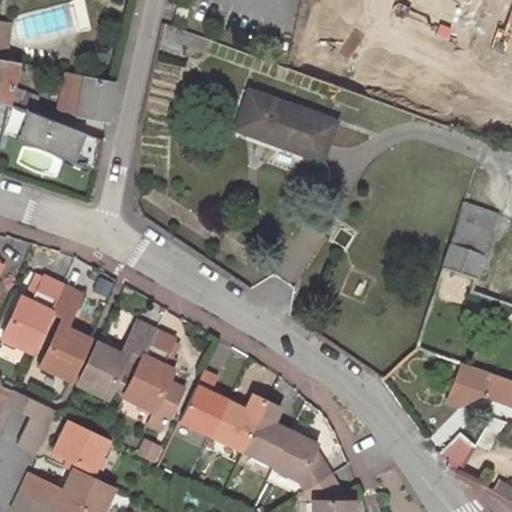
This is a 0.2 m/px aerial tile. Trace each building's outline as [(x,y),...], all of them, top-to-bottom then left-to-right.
[(499,1),(496,0),(452,0),(451,5),(493,20),(499,1)] [(188,14),(177,9),(173,22),(184,26),(188,14)] [(10,23),(0,21),(0,61),(4,62),(10,23)] [(211,41),(164,24),(161,38),(207,54),(211,41)] [(511,39),(489,105),(511,113),(511,39)] [(0,99),(8,102),(15,64),(4,62),(0,61),(0,99)] [(319,66),(314,78),(328,83),(332,71),(319,66)] [(115,82),(68,71),(60,106),(76,108),(76,114),(107,119),(115,82)] [(17,87),(13,102),(27,108),(32,110),(37,96),(17,87)] [(249,90),(235,128),(322,160),(336,122),(249,90)] [(100,152),(103,138),(81,130),(32,110),(27,108),(19,132),(76,154),(80,142),(100,152)] [(465,202),(443,264),(478,276),(485,255),(482,254),(497,214),(465,202)] [(50,310),(61,286),(42,277),(30,301),(20,296),(1,337),(29,350),(50,310)] [(69,319),(80,295),(61,286),(50,310),(69,319)] [(149,343),(155,329),(136,321),(124,346),(143,355),(149,343)] [(70,379),(89,338),(59,325),(40,365),(70,379)] [(174,337),(155,329),(149,343),(167,352),(174,337)] [(98,344),(78,384),(106,397),(126,357),(98,344)] [(171,368),(143,355),(123,397),(152,410),(166,380),(171,368)] [(481,393),(488,373),(476,369),(469,388),(481,393)] [(178,420),(211,436),(228,401),(209,392),(216,377),(202,370),(178,420)] [(511,381),(488,373),(481,393),(511,403),(511,381)] [(180,386),(166,380),(152,410),(147,422),(162,427),(180,386)] [(0,425),(10,405),(16,394),(0,386),(0,425)] [(38,404),(16,394),(10,405),(31,416),(38,404)] [(265,401),(251,395),(244,409),(228,401),(211,436),(242,450),(265,401)] [(279,408),(265,401),(242,450),(272,465),(289,430),(272,422),(279,408)] [(54,412),(38,404),(31,416),(18,443),(35,450),(54,412)] [(483,430),(491,416),(482,414),(476,427),(483,430)] [(493,446),(498,435),(505,421),(491,416),(483,430),(476,444),(490,451),(493,446)] [(107,441),(66,422),(53,450),(93,470),(107,441)] [(317,444),(289,430),(272,465),(272,467),(301,481),(306,490),(332,474),(315,449),(317,444)] [(459,475),(475,446),(460,432),(438,454),(448,468),(459,475)] [(498,435),(493,446),(500,450),(507,440),(498,435)] [(101,511),(113,489),(71,470),(62,491),(58,497),(88,511),(101,511)] [(47,505),(56,487),(29,474),(20,491),(47,505)] [(306,490),(306,492),(311,500),(310,511),(352,511),(353,501),(349,502),(332,474),(306,490)] [(511,486),(499,480),(495,489),(511,497),(511,486)] [(61,511),(88,511),(58,497),(62,491),(56,487),(47,505),(61,511)] [(17,511),(44,511),(47,505),(20,491),(11,509),(17,511)]
